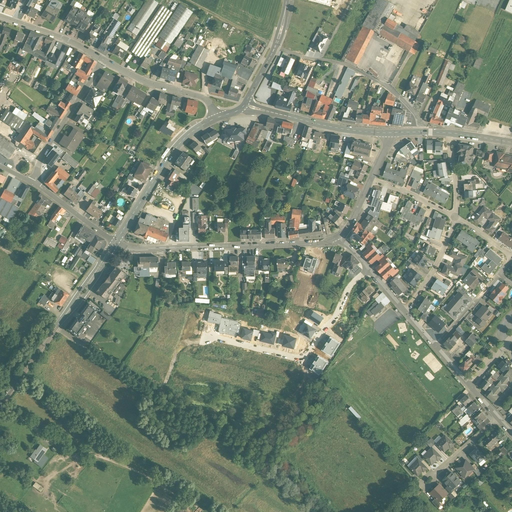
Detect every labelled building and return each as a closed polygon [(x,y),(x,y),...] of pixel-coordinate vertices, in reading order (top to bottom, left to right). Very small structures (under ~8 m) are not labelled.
[(14,0),(10,0),(8,7),(12,9),(12,8),(14,9),(18,2),(17,1),(14,0)] [(52,0),(51,0),(50,2),(43,14),(48,17),(47,20),(52,23),(56,16),(57,15),(56,15),(59,10),(56,8),(58,4),(52,0)] [(152,0),(146,0),(126,29),(136,36),(158,4),(152,0)] [(374,31),(379,34),(388,19),(396,6),(385,0),(377,0),(363,25),(374,31)] [(180,4),(157,36),(160,38),(155,46),(165,53),(192,13),(180,4)] [(161,6),(137,40),(148,48),(172,13),(161,6)] [(72,7),(64,20),(70,24),(71,23),(71,22),(78,11),(72,7)] [(33,9),(31,8),(27,15),(34,18),(37,10),(33,9)] [(78,11),(71,22),(71,23),(77,26),(85,15),(86,14),(79,9),(78,11)] [(85,15),(77,26),(76,28),(82,32),(91,19),(85,15)] [(104,32),(103,34),(106,35),(108,37),(110,38),(120,23),(113,19),(104,32)] [(405,29),(388,19),(379,34),(409,52),(409,51),(415,42),(420,33),(407,25),(405,29)] [(356,39),(352,48),(363,54),(374,31),(363,25),(356,39)] [(10,30),(3,27),(1,34),(0,34),(0,40),(5,41),(7,36),(8,37),(10,30)] [(91,30),(85,41),(91,44),(95,38),(95,37),(92,35),(94,32),(91,30)] [(24,35),(17,32),(14,40),(13,44),(16,46),(18,41),(21,42),(24,35)] [(42,36),(30,32),(28,36),(29,35),(28,36),(33,37),(32,39),(34,40),(31,47),(35,50),(40,40),(42,36)] [(102,42),(97,48),(103,52),(107,45),(104,43),(108,37),(106,35),(102,42)] [(55,40),(42,36),(40,40),(49,43),(47,46),(52,48),(55,40)] [(318,37),(315,43),(312,48),(320,52),(328,38),(323,36),(321,38),(318,37)] [(356,39),(353,37),(341,60),(345,62),(346,59),(357,65),(363,54),(352,48),(356,39)] [(469,40),(461,37),(458,44),(466,47),(469,40)] [(179,46),(177,44),(180,40),(177,38),(168,52),(173,56),(179,46)] [(150,50),(137,41),(130,51),(143,60),(150,50)] [(415,42),(409,51),(414,54),(420,45),(415,42)] [(31,47),(24,44),(22,49),(22,50),(33,55),(36,50),(31,47)] [(209,51),(198,45),(189,63),(199,69),(209,51)] [(255,49),(248,45),(246,50),(247,51),(252,54),(255,49)] [(126,52),(116,46),(111,53),(115,55),(116,54),(119,56),(120,54),(123,56),(126,52)] [(438,51),(429,46),(427,50),(436,54),(438,51)] [(72,50),(66,47),(63,53),(65,54),(68,56),(72,50)] [(44,54),(36,50),(33,55),(45,62),(48,56),(47,55),(44,54)] [(57,50),(55,56),(50,53),(45,64),(47,61),(58,66),(61,60),(62,60),(65,54),(63,53),(57,50)] [(227,55),(215,50),(212,57),(224,61),(227,55)] [(80,53),(72,67),(74,68),(77,70),(77,69),(78,69),(82,61),(85,56),(80,53)] [(167,56),(161,53),(158,58),(163,61),(167,56)] [(91,60),(85,56),(82,61),(89,64),(91,60)] [(148,59),(145,58),(140,65),(146,69),(151,61),(153,58),(150,56),(148,59)] [(177,57),(173,56),(169,59),(166,64),(168,65),(172,65),(175,60),(176,58),(177,57)] [(250,58),(246,56),(241,64),(246,66),(247,64),(252,68),(256,61),(250,58)] [(286,60),(281,57),(277,65),(283,68),(286,60)] [(483,59),(477,57),(473,67),(479,69),(482,62),(483,59)] [(283,68),(281,72),(288,75),(295,60),(291,58),(290,60),(287,59),(286,60),(283,68)] [(91,71),(96,62),(91,60),(89,64),(89,65),(88,65),(86,69),(91,71)] [(177,61),(175,60),(172,65),(178,67),(177,70),(179,71),(179,68),(182,68),(185,63),(181,62),(177,61)] [(238,66),(227,62),(224,61),(221,69),(210,65),(207,71),(214,73),(225,77),(231,80),(238,66)] [(300,80),(305,82),(312,68),(302,63),(297,75),(302,77),(300,80)] [(443,67),(439,78),(443,80),(448,69),(443,67)] [(167,70),(162,68),(159,78),(167,80),(169,70),(167,70)] [(335,95),(342,98),(354,71),(348,68),(335,95)] [(86,81),(91,71),(86,69),(84,73),(78,69),(77,69),(77,70),(74,74),(74,75),(79,78),(84,80),(86,81)] [(176,72),(169,70),(167,80),(174,82),(176,72)] [(106,72),(102,78),(101,78),(98,84),(103,87),(104,88),(106,84),(108,85),(113,77),(106,72)] [(225,77),(214,73),(213,77),(211,85),(219,88),(222,80),(223,81),(225,77)] [(192,76),(184,74),(183,80),(182,84),(194,87),(195,82),(196,82),(197,81),(197,80),(197,78),(196,78),(192,77),(192,76)] [(128,82),(120,77),(116,84),(124,89),(128,82)] [(415,83),(411,81),(406,91),(411,93),(411,94),(413,95),(414,95),(415,95),(418,88),(414,86),(415,83)] [(424,83),(424,82),(419,93),(423,94),(423,93),(424,94),(428,84),(427,84),(424,83)] [(458,82),(452,97),(454,98),(459,100),(465,85),(458,82)] [(75,88),(68,83),(65,90),(69,93),(70,94),(75,97),(75,96),(79,90),(78,90),(80,87),(77,84),(75,88)] [(239,90),(234,89),(236,84),(232,83),(228,95),(237,97),(239,90)] [(124,89),(116,84),(112,91),(118,94),(120,95),(120,94),(122,92),(124,89)] [(139,91),(132,86),(126,95),(133,100),(139,91)] [(290,87),(285,86),(283,90),(291,93),(292,94),(292,92),(296,94),(298,90),(290,87)] [(97,92),(92,89),(91,90),(88,95),(98,101),(102,96),(102,95),(97,92)] [(146,95),(139,91),(133,100),(140,104),(146,95)] [(316,95),(308,91),(306,97),(317,100),(317,99),(315,98),(316,95)] [(288,100),(280,97),(276,108),(289,111),(294,99),(296,94),(292,92),(292,94),(291,93),(288,100)] [(326,97),(317,93),(316,95),(315,98),(317,99),(317,100),(322,102),(321,104),(322,104),(323,103),(326,97)] [(419,93),(416,100),(423,103),(427,95),(424,94),(423,93),(423,94),(419,93)] [(442,93),(434,112),(432,111),(431,114),(426,113),(425,116),(425,117),(424,120),(426,120),(426,122),(442,126),(448,114),(450,109),(450,108),(454,98),(452,97),(451,97),(448,96),(442,93)] [(75,97),(70,94),(68,98),(64,95),(62,98),(67,102),(70,104),(75,97)] [(120,95),(118,94),(114,102),(117,104),(121,98),(123,96),(120,94),(120,95)] [(166,95),(159,94),(157,102),(156,106),(159,107),(160,103),(164,104),(166,95)] [(392,95),(388,94),(385,103),(393,105),(395,99),(392,98),(392,95)] [(98,101),(88,95),(84,100),(85,101),(90,104),(95,107),(98,101)] [(180,99),(172,97),(171,102),(170,104),(168,104),(167,106),(167,109),(171,110),(172,105),(176,106),(179,106),(180,107),(181,103),(179,103),(180,99)] [(333,100),(326,97),(323,103),(330,107),(331,105),(332,101),(333,100)] [(151,98),(146,107),(153,111),(156,106),(157,102),(151,98)] [(307,105),(303,104),(301,110),(309,112),(311,104),(310,104),(310,101),(308,100),(307,105)] [(317,100),(311,116),(317,118),(319,112),(318,112),(321,104),(322,102),(317,100)] [(490,107),(476,100),(474,103),(479,106),(489,110),(490,107)] [(196,103),(187,101),(187,103),(185,111),(194,113),(195,111),(196,110),(196,108),(195,107),(196,103)] [(351,101),(350,101),(348,107),(349,107),(351,108),(357,109),(357,108),(358,103),(351,101)] [(63,104),(60,102),(58,106),(62,108),(66,111),(70,104),(67,102),(65,104),(64,103),(63,104)] [(88,107),(83,104),(81,107),(91,113),(93,110),(88,107)] [(329,109),(324,119),(331,121),(333,117),(332,117),(336,108),(331,105),(330,107),(329,109)] [(342,110),(338,120),(342,121),(345,113),(346,113),(349,107),(348,107),(342,106),(340,109),(342,110)] [(367,106),(366,114),(364,113),(364,115),(363,115),(363,123),(364,123),(364,124),(366,124),(369,124),(371,113),(372,107),(368,106),(367,106)] [(489,110),(479,106),(478,109),(481,110),(480,114),(487,117),(489,110)] [(58,113),(48,107),(47,109),(45,111),(49,113),(52,115),(60,120),(66,111),(62,108),(60,112),(58,111),(58,113)] [(91,113),(81,107),(77,114),(78,115),(83,118),(86,120),(91,113)] [(324,110),(323,113),(319,112),(317,118),(324,119),(329,109),(327,108),(326,111),(324,110)] [(402,126),(406,111),(400,110),(393,108),(392,110),(393,110),(391,116),(390,120),(389,124),(394,125),(398,126),(398,125),(402,126)] [(461,112),(460,112),(460,111),(459,113),(456,112),(457,110),(455,110),(456,109),(455,109),(450,108),(450,109),(448,114),(442,126),(449,126),(450,126),(451,126),(452,121),(460,125),(459,127),(463,128),(464,126),(466,123),(469,116),(468,115),(467,118),(464,116),(465,114),(464,113),(461,112)] [(171,110),(167,109),(165,115),(173,117),(174,111),(174,110),(171,110)] [(26,124),(5,110),(0,117),(0,120),(20,133),(26,124)] [(392,110),(388,110),(388,114),(383,114),(381,114),(380,120),(386,121),(387,121),(388,120),(390,120),(391,116),(393,110),(392,110)] [(42,118),(34,112),(29,120),(31,122),(30,125),(34,128),(35,127),(38,123),(40,121),(40,120),(42,118)] [(476,114),(471,112),(469,116),(466,123),(464,126),(463,128),(463,129),(478,131),(480,125),(477,124),(477,123),(472,122),(476,114)] [(356,119),(348,118),(349,114),(346,113),(345,113),(342,121),(342,122),(356,124),(356,123),(356,119)] [(83,118),(78,115),(74,121),(79,124),(80,124),(84,127),(85,124),(81,122),(83,118)] [(275,120),(269,118),(267,125),(265,125),(264,130),(263,132),(261,136),(263,137),(266,139),(269,131),(272,132),(273,128),(275,120)] [(49,121),(47,120),(46,121),(45,122),(44,124),(50,128),(49,129),(53,131),(59,122),(55,120),(52,123),(49,121)] [(169,126),(172,128),(175,123),(169,120),(167,123),(170,125),(169,126)] [(167,123),(165,122),(163,126),(162,126),(159,131),(166,135),(166,134),(170,136),(171,132),(173,132),(174,130),(174,129),(172,128),(169,126),(170,125),(167,123)] [(294,124),(283,122),(282,126),(278,125),(277,133),(283,134),(285,134),(286,133),(291,134),(292,133),(294,124)] [(20,133),(15,140),(24,146),(27,140),(28,139),(32,133),(31,132),(34,128),(30,125),(27,123),(26,124),(20,133)] [(266,125),(255,123),(254,125),(246,141),(253,144),(256,139),(261,141),(263,137),(261,136),(263,132),(264,130),(265,125),(266,125)] [(313,128),(305,126),(302,137),(310,139),(312,133),(311,132),(313,128)] [(34,128),(31,132),(32,133),(39,137),(42,133),(41,132),(37,130),(34,128)] [(246,134),(246,128),(237,129),(236,128),(232,129),(233,130),(226,131),(226,135),(223,135),(223,141),(226,141),(226,142),(244,140),(244,134),(246,134)] [(73,129),(67,138),(64,136),(59,144),(73,152),(84,136),(73,129)] [(215,130),(208,135),(211,140),(215,138),(215,137),(216,137),(217,134),(215,130)] [(322,134),(315,132),(313,140),(317,141),(316,144),(320,145),(320,141),(322,134)] [(45,135),(42,133),(39,137),(46,142),(51,135),(47,133),(45,135)] [(207,133),(201,137),(205,144),(211,140),(208,135),(207,133)] [(17,147),(1,135),(0,136),(0,153),(3,156),(2,156),(3,157),(4,156),(8,159),(17,147)] [(340,136),(332,135),(330,148),(331,148),(334,148),(335,143),(339,143),(340,136)] [(310,139),(302,137),(301,140),(303,141),(302,145),(308,147),(310,139)] [(32,147),(30,151),(37,155),(44,143),(38,139),(34,144),(32,147)] [(296,142),(290,139),(287,145),(293,147),(296,142)] [(310,139),(308,147),(311,148),(313,143),(316,144),(317,141),(313,140),(310,139)] [(272,143),(268,140),(264,148),(269,151),(272,143)] [(200,148),(195,141),(189,146),(195,152),(197,150),(200,154),(203,151),(200,148)] [(370,146),(353,141),(353,144),(351,149),(354,150),(353,152),(369,157),(371,149),(370,146)] [(442,143),(436,142),(436,141),(427,141),(427,150),(436,150),(442,150),(442,143)] [(411,142),(406,145),(410,152),(416,148),(411,142)] [(473,147),(459,144),(457,152),(460,153),(458,163),(469,166),(470,162),(471,162),(472,159),(473,159),(474,155),(471,154),(473,147)] [(406,145),(400,149),(405,156),(405,155),(410,152),(406,145)] [(62,154),(61,153),(56,149),(53,147),(46,156),(48,158),(43,163),(51,169),(62,154)] [(193,160),(182,152),(174,163),(185,171),(193,160)] [(493,153),(487,152),(485,161),(492,162),(493,153)] [(503,154),(497,153),(495,166),(502,167),(508,168),(508,170),(511,171),(511,157),(503,156),(503,154)] [(79,163),(69,156),(65,161),(74,169),(79,163)] [(368,166),(355,160),(351,169),(357,171),(354,177),(359,179),(362,181),(368,166)] [(142,164),(141,163),(138,169),(148,174),(151,169),(148,167),(142,164)] [(388,163),(385,171),(384,171),(384,173),(383,176),(393,180),(396,171),(390,169),(392,164),(388,163)] [(324,173),(325,167),(318,165),(316,170),(324,173)] [(55,193),(69,176),(58,167),(53,173),(53,172),(46,180),(47,180),(44,183),(51,189),(55,193)] [(148,174),(138,169),(134,175),(141,178),(144,180),(148,174)] [(402,173),(396,171),(393,180),(403,183),(404,180),(405,180),(406,179),(405,178),(407,171),(403,170),(402,173)] [(423,174),(414,170),(411,175),(411,177),(415,179),(412,187),(416,189),(419,183),(420,184),(421,183),(419,182),(423,174)] [(177,175),(171,171),(166,178),(170,180),(176,184),(178,182),(177,180),(175,179),(177,175)] [(322,178),(317,175),(313,183),(318,185),(322,178)] [(354,177),(350,175),(348,179),(357,183),(359,179),(354,177)] [(6,190),(13,194),(16,187),(19,182),(12,178),(6,190)] [(71,184),(68,188),(68,187),(63,194),(69,198),(74,192),(71,190),(74,186),(71,184)] [(431,184),(428,189),(428,188),(427,190),(428,190),(426,194),(435,199),(440,190),(436,188),(437,187),(431,184)] [(22,190),(18,197),(16,196),(14,200),(21,203),(26,194),(29,187),(24,185),(22,190)] [(93,185),(87,193),(90,195),(96,187),(93,185)] [(136,191),(130,186),(127,185),(125,188),(124,189),(127,191),(126,193),(133,197),(135,193),(136,191)] [(358,189),(349,185),(344,194),(354,198),(358,189)] [(95,188),(90,195),(94,199),(100,192),(95,188)] [(13,194),(6,190),(4,190),(0,197),(19,207),(21,203),(14,200),(16,196),(13,194)] [(376,190),(374,196),(373,196),(372,197),(374,197),(371,206),(377,208),(379,203),(379,204),(380,201),(378,201),(381,192),(376,190)] [(449,195),(440,190),(435,199),(444,203),(446,200),(447,200),(448,199),(447,199),(449,195)] [(77,194),(74,192),(69,198),(75,203),(80,196),(82,193),(80,191),(77,194)] [(46,197),(40,193),(36,198),(39,200),(37,203),(38,204),(40,205),(46,197)] [(390,195),(387,204),(386,203),(385,205),(385,206),(384,210),(390,212),(393,203),(395,204),(395,203),(393,203),(395,196),(390,195)] [(19,207),(0,197),(0,214),(7,218),(11,221),(19,207)] [(46,197),(40,205),(40,207),(43,209),(46,206),(47,208),(49,206),(52,202),(46,197)] [(93,201),(86,211),(91,215),(96,208),(93,206),(96,203),(93,201)] [(349,207),(336,201),(334,205),(340,207),(339,210),(345,213),(346,214),(349,207)] [(408,202),(405,208),(403,207),(405,208),(402,213),(401,216),(407,220),(409,216),(410,213),(408,212),(412,204),(408,202)] [(38,204),(34,209),(33,208),(28,215),(35,218),(37,214),(35,214),(36,212),(40,207),(40,205),(38,204)] [(59,206),(52,215),(50,220),(53,222),(54,221),(59,214),(62,215),(65,211),(59,206)] [(96,208),(91,215),(97,219),(104,209),(101,207),(99,210),(96,208)] [(484,207),(479,214),(478,213),(477,214),(478,215),(474,220),(478,223),(484,216),(488,219),(492,213),(484,207)] [(417,217),(415,216),(414,218),(415,218),(413,222),(419,225),(422,217),(424,218),(425,217),(423,216),(426,211),(421,208),(417,217)] [(345,213),(339,210),(336,209),(334,211),(337,214),(342,218),(345,213)] [(302,211),(293,210),(292,220),(300,220),(301,215),(301,213),(302,211)] [(118,214),(111,224),(112,224),(112,225),(114,226),(117,228),(124,218),(118,214)] [(337,214),(334,217),(331,214),(328,217),(331,220),(338,226),(344,220),(342,218),(337,214)] [(369,214),(361,225),(366,229),(370,232),(378,221),(378,220),(377,220),(376,219),(374,217),(369,214)] [(157,219),(146,215),(144,220),(139,218),(137,223),(134,232),(133,234),(137,235),(136,235),(139,236),(143,237),(142,237),(145,238),(147,235),(156,238),(159,232),(148,227),(151,220),(156,222),(157,220),(157,219)] [(492,219),(491,218),(490,220),(491,222),(486,229),(490,232),(494,227),(496,228),(496,227),(494,226),(500,219),(495,215),(492,219)] [(190,230),(189,217),(188,217),(184,217),(184,222),(182,222),(182,228),(178,228),(178,235),(171,235),(170,238),(175,238),(175,242),(189,242),(189,235),(188,235),(188,230),(190,230)] [(275,229),(271,229),(271,225),(271,217),(265,217),(265,239),(275,239),(275,229)] [(441,218),(440,219),(436,217),(436,219),(433,227),(442,230),(446,220),(442,219),(441,218)] [(159,220),(157,220),(156,222),(151,220),(148,227),(159,232),(160,232),(164,220),(160,218),(159,220)] [(222,224),(217,224),(217,232),(224,232),(224,231),(224,227),(224,222),(228,222),(228,219),(222,219),(222,224)] [(292,220),(290,219),(290,227),(295,228),(299,228),(300,220),(292,220)] [(357,222),(351,230),(356,234),(359,230),(363,233),(366,229),(361,225),(359,224),(357,222)] [(82,225),(75,237),(77,238),(79,235),(81,236),(86,228),(82,225)] [(318,227),(316,227),(315,225),(310,226),(310,230),(311,230),(311,235),(322,234),(321,225),(317,225),(318,227)] [(442,230),(433,227),(431,234),(430,237),(434,239),(436,240),(436,239),(439,240),(442,230)] [(86,228),(81,236),(86,239),(91,231),(86,228)] [(295,228),(294,232),(289,232),(289,237),(289,239),(299,237),(298,232),(298,231),(299,228),(295,228)] [(285,229),(278,229),(278,237),(289,237),(289,232),(285,232),(285,229)] [(366,229),(363,233),(364,234),(361,238),(359,241),(364,245),(372,234),(370,232),(366,229)] [(250,231),(250,230),(249,230),(249,231),(245,231),(241,231),(241,239),(262,239),(262,230),(250,231)] [(351,230),(346,238),(351,241),(351,240),(353,238),(356,241),(358,242),(359,241),(361,238),(356,234),(351,230)] [(91,231),(86,239),(88,241),(90,243),(95,235),(95,234),(91,231)] [(462,231),(460,234),(459,234),(458,235),(459,236),(457,239),(465,244),(470,237),(462,231)] [(160,232),(159,232),(156,238),(165,242),(168,235),(160,232)] [(511,240),(507,236),(507,235),(503,233),(499,238),(511,247),(511,241),(511,240)] [(103,240),(95,235),(90,243),(89,244),(94,247),(98,249),(103,240)] [(479,242),(470,237),(465,244),(474,250),(476,247),(477,248),(478,246),(477,246),(479,242)] [(57,243),(49,239),(46,244),(54,248),(57,243)] [(89,244),(83,253),(86,254),(86,255),(87,255),(88,255),(88,256),(94,247),(89,244)] [(432,246),(428,245),(427,248),(426,252),(433,256),(436,249),(432,247),(432,246)] [(371,247),(368,249),(363,254),(367,259),(375,252),(371,247)] [(502,259),(490,249),(486,254),(493,259),(491,261),(492,261),(487,267),(485,264),(482,268),(489,274),(502,259)] [(466,258),(458,254),(459,253),(458,252),(457,254),(451,251),(449,256),(458,259),(456,264),(462,267),(466,258)] [(375,252),(367,259),(371,264),(377,259),(380,256),(379,256),(375,252)] [(342,256),(335,254),(333,262),(336,263),(334,267),(338,268),(338,267),(339,264),(342,256)] [(427,259),(419,254),(414,259),(413,261),(417,263),(422,267),(425,263),(424,262),(427,259)] [(352,255),(345,263),(342,266),(346,269),(349,267),(352,270),(357,265),(359,262),(352,255)] [(414,259),(411,256),(408,261),(411,263),(415,266),(417,263),(413,261),(414,259)] [(149,257),(139,257),(139,261),(136,261),(137,267),(137,268),(139,268),(149,267),(149,257)] [(157,257),(149,257),(149,267),(157,267),(157,257)] [(238,257),(230,257),(230,260),(229,260),(229,263),(230,263),(230,265),(237,265),(239,265),(238,257)] [(256,257),(242,257),(243,270),(246,270),(246,277),(255,277),(255,275),(259,275),(259,270),(256,270),(256,266),(256,257)] [(307,257),(304,265),(303,267),(308,269),(307,271),(312,273),(314,268),(316,265),(317,265),(318,261),(317,260),(318,259),(314,257),(313,259),(307,257)] [(281,259),(278,259),(277,259),(277,262),(277,263),(277,265),(278,264),(278,272),(281,272),(281,267),(287,267),(287,262),(285,262),(285,259),(281,259)] [(381,263),(375,269),(380,274),(390,265),(386,260),(384,261),(381,263)] [(223,261),(214,262),(214,271),(224,271),(224,267),(223,267),(223,261)] [(188,262),(186,262),(181,263),(181,271),(182,271),(182,275),(185,274),(185,271),(189,271),(189,267),(191,266),(191,262),(188,262)] [(205,262),(196,262),(196,272),(201,271),(201,274),(205,274),(205,262)] [(170,264),(167,264),(167,267),(165,267),(165,273),(169,273),(169,272),(175,272),(174,263),(170,263),(170,264)] [(415,266),(411,263),(408,267),(412,271),(413,270),(416,272),(418,268),(415,266)] [(462,267),(456,264),(453,269),(445,265),(443,270),(449,272),(448,274),(449,274),(450,272),(458,276),(462,267)] [(390,265),(380,274),(385,279),(391,274),(393,272),(393,271),(394,270),(390,265)] [(113,270),(109,276),(110,277),(108,279),(107,278),(105,281),(106,282),(104,285),(103,284),(98,289),(96,291),(97,291),(96,292),(102,297),(104,295),(106,298),(112,291),(113,292),(120,284),(118,282),(124,276),(121,274),(122,272),(116,267),(115,268),(113,270)] [(149,267),(139,268),(139,273),(139,276),(149,276),(149,271),(149,267)] [(393,272),(391,274),(393,277),(397,273),(399,271),(396,268),(393,271),(393,272)] [(484,279),(473,269),(470,273),(473,276),(466,283),(473,289),(479,282),(481,283),(484,279)] [(416,272),(413,270),(412,271),(407,277),(410,279),(408,281),(412,284),(412,285),(413,286),(415,286),(416,284),(416,283),(421,276),(416,272)] [(405,287),(398,279),(397,280),(396,279),(395,279),(391,282),(394,285),(392,287),(398,295),(402,291),(401,290),(405,287)] [(448,287),(437,280),(432,288),(435,291),(436,292),(437,291),(442,295),(448,287)] [(508,288),(503,284),(499,289),(504,293),(508,288)] [(369,286),(363,291),(360,294),(366,301),(369,298),(369,297),(374,291),(369,286)] [(499,289),(498,288),(495,291),(494,290),(492,293),(493,294),(490,297),(498,303),(505,294),(504,293),(499,289)] [(68,295),(61,290),(58,296),(65,301),(68,295)] [(390,301),(382,292),(380,295),(375,299),(377,301),(378,302),(382,298),(386,303),(383,305),(384,307),(390,301)] [(446,308),(445,308),(448,311),(454,316),(457,312),(456,311),(463,303),(464,303),(467,300),(462,296),(459,293),(446,308)] [(40,299),(38,302),(44,306),(49,298),(44,294),(40,299)] [(65,301),(58,296),(54,294),(54,295),(50,299),(61,306),(65,301)] [(382,298),(378,302),(377,301),(373,305),(373,306),(366,312),(370,316),(373,314),(375,315),(378,312),(379,314),(382,312),(380,310),(384,307),(383,305),(386,303),(382,298)] [(432,302),(425,298),(422,304),(428,308),(432,302)] [(87,303),(79,314),(81,316),(78,320),(76,318),(68,329),(77,337),(97,310),(87,303)] [(428,308),(422,304),(418,309),(424,313),(425,313),(428,308)] [(262,317),(265,305),(263,305),(262,309),(258,309),(257,314),(256,314),(256,316),(262,317)] [(484,305),(476,315),(479,317),(476,321),(483,327),(486,323),(484,322),(492,312),(487,308),(484,305)] [(109,319),(112,315),(103,309),(100,313),(109,319)] [(214,323),(220,324),(221,318),(222,314),(214,312),(209,310),(206,321),(213,323),(214,323)] [(323,318),(314,312),(310,319),(319,324),(323,318)] [(445,324),(435,316),(432,319),(429,324),(428,324),(438,332),(445,324)] [(223,333),(226,334),(229,320),(221,318),(220,324),(218,330),(219,332),(219,333),(223,334),(223,333)] [(241,323),(229,320),(226,334),(234,336),(235,332),(238,333),(241,323)] [(310,338),(315,330),(307,325),(302,333),(310,338)] [(240,338),(251,341),(252,335),(253,331),(243,329),(240,338)] [(462,335),(457,330),(452,335),(458,339),(462,335)] [(260,340),(260,341),(274,344),(276,334),(272,333),(271,335),(262,333),(262,334),(260,340)] [(478,340),(471,334),(465,341),(472,347),(478,340)] [(330,335),(320,350),(332,358),(342,342),(330,335)] [(452,335),(444,344),(450,349),(456,343),(455,342),(458,339),(452,335)] [(285,336),(284,340),(282,346),(294,349),(296,339),(285,336)] [(318,354),(308,369),(320,377),(330,361),(318,354)] [(503,359),(496,368),(502,373),(509,366),(510,365),(505,361),(503,359)] [(466,363),(465,362),(459,367),(464,372),(469,367),(466,363)] [(495,382),(484,395),(487,397),(494,403),(494,402),(493,402),(498,396),(499,397),(499,396),(497,394),(500,391),(502,393),(502,392),(507,386),(508,386),(505,384),(508,380),(511,382),(511,380),(511,368),(509,366),(502,373),(501,376),(498,379),(495,382)] [(494,376),(490,373),(485,379),(488,382),(491,378),(495,382),(498,379),(494,376)] [(485,379),(480,386),(485,390),(490,384),(488,382),(485,379)] [(469,397),(468,395),(467,396),(467,395),(460,400),(463,403),(460,406),(462,408),(465,405),(465,406),(471,400),(469,397)] [(478,408),(473,402),(467,407),(470,410),(467,413),(470,415),(472,413),(478,408)] [(361,417),(351,406),(348,408),(359,420),(361,417)] [(458,406),(452,411),(455,414),(461,409),(458,406)] [(482,412),(475,418),(480,423),(486,418),(487,418),(486,417),(486,416),(485,415),(484,415),(482,412)] [(486,418),(480,423),(483,427),(489,421),(486,418)] [(490,435),(496,442),(503,436),(497,429),(490,435)] [(490,435),(483,441),(489,448),(496,442),(490,435)] [(453,444),(445,436),(436,444),(444,452),(448,448),(447,447),(448,446),(450,448),(453,444)] [(37,462),(46,450),(40,445),(34,453),(34,452),(30,457),(37,462)] [(432,448),(424,457),(431,464),(435,461),(434,460),(436,458),(438,460),(441,457),(432,448)] [(479,452),(476,449),(470,454),(478,463),(484,458),(479,452)] [(499,450),(494,455),(497,458),(502,453),(499,450)] [(413,464),(410,468),(417,476),(421,472),(420,471),(422,470),(423,471),(427,468),(421,462),(418,459),(413,464)] [(466,460),(462,463),(463,464),(458,469),(465,478),(474,470),(471,466),(466,460)] [(460,481),(453,473),(447,478),(447,477),(443,480),(448,486),(451,490),(452,489),(460,481)] [(44,488),(42,487),(35,482),(32,486),(41,492),(44,488)] [(440,486),(435,491),(434,490),(430,493),(436,498),(439,502),(447,494),(440,486)]
